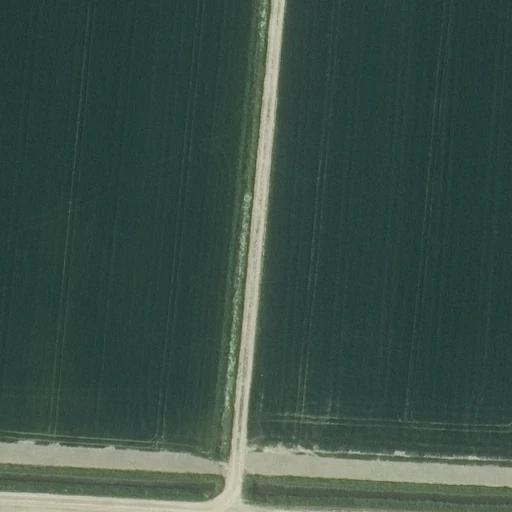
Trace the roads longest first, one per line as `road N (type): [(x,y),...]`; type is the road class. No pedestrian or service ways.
road 1 (track): [(206,511),(222,505),(236,475),(282,0)]
road 2 (track): [(0,501),(149,511)]
